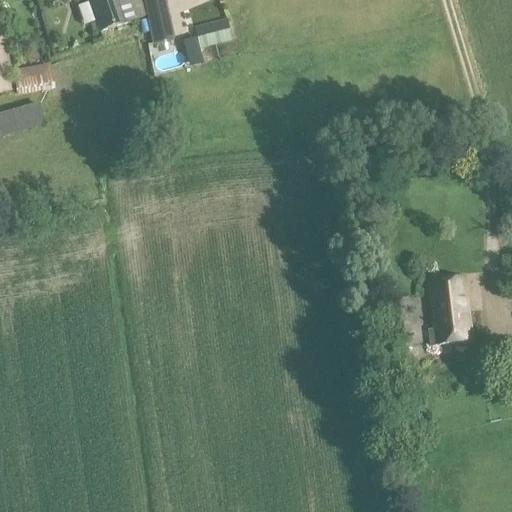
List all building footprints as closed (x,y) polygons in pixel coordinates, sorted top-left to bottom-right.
[(128,0),(87,0),(100,36),(125,28),(136,24),(128,0)] [(165,0),(142,0),(143,0),(153,47),(175,42),(165,0)] [(227,22),(194,31),(200,52),(232,43),(227,22)] [(1,23),(0,23),(0,96),(14,94),(1,23)] [(50,69),(13,76),(17,97),(54,90),(50,69)] [(0,140),(45,128),(39,105),(0,116),(0,140)] [(427,285),(433,332),(427,333),(429,349),(435,348),(472,343),(463,281),(427,285)] [(408,326),(396,328),(399,353),(412,352),(408,326)]
